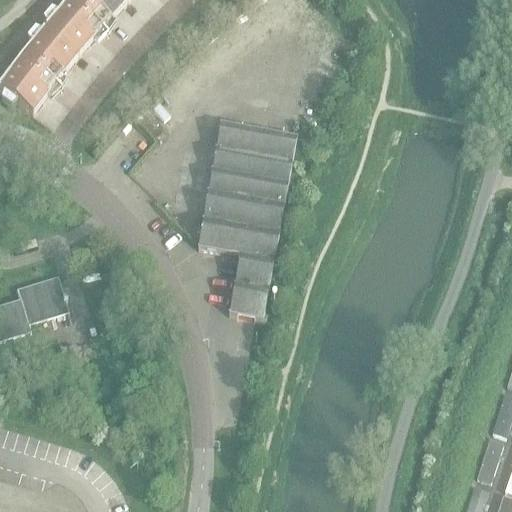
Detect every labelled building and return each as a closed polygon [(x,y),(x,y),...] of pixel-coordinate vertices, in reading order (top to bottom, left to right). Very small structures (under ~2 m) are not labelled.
[(102,34),(127,8),(118,0),(73,0),(69,5),(102,34)] [(77,62),(102,34),(69,5),(44,34),(77,62)] [(54,90),(77,62),(44,34),(20,63),(54,90)] [(0,96),(32,120),(54,90),(20,63),(0,89),(0,96)] [(229,321),(263,327),(296,143),(220,129),(198,254),(240,262),(229,321)] [(0,311),(0,346),(31,337),(28,326),(69,314),(58,281),(17,294),(20,305),(0,311)]
